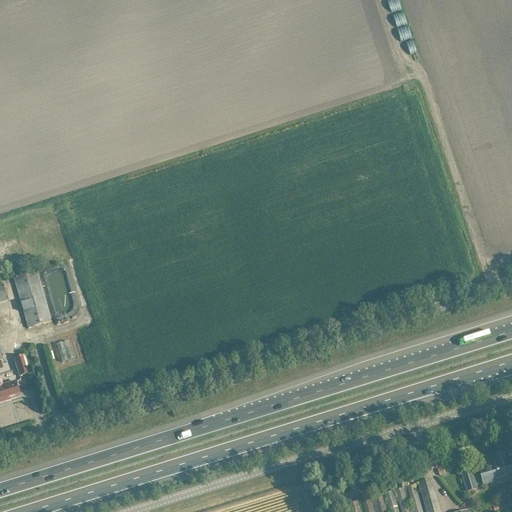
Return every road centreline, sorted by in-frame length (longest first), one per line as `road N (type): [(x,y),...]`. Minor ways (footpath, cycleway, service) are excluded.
road 1 (unclassified): [(0,443),(511,281)]
road 2 (motorway): [(511,331),(0,490)]
road 3 (motorway): [(25,511),(511,360)]
road 4 (unclassified): [(511,402),(138,511)]
